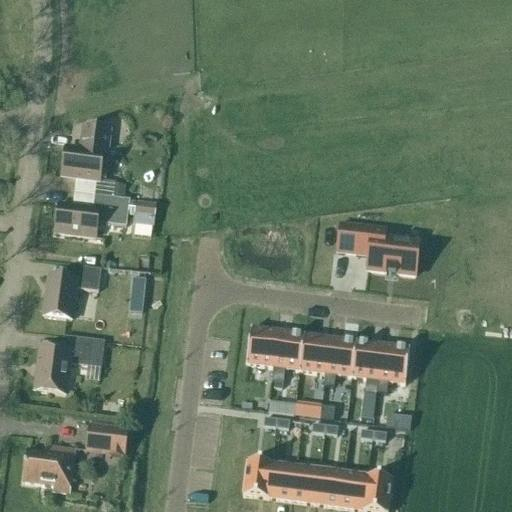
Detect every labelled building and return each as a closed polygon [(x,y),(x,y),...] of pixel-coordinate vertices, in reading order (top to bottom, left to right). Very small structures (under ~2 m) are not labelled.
[(109,133),(84,130),(81,155),(65,153),(62,179),(99,183),(103,159),(105,159),(109,133)] [(110,186),(108,199),(123,201),(125,188),(110,186)] [(59,208),(55,237),(96,242),(98,226),(126,230),(130,202),(123,201),(108,199),(94,197),(92,212),(59,208)] [(136,204),(133,227),(153,230),(156,207),(136,204)] [(341,228),(337,256),(368,260),(367,274),(414,280),(418,247),(383,243),(385,233),(341,228)] [(49,280),(44,320),(71,324),(76,293),(98,296),(101,273),(74,269),(72,283),(49,280)] [(131,295),(144,297),(145,283),(132,281),(131,295)] [(250,332),(245,369),(273,372),(277,335),(250,332)] [(273,372),(271,385),(283,386),(284,374),(299,375),(303,339),(277,335),(273,372)] [(303,339),(299,375),(325,379),(330,342),(303,339)] [(104,345),(63,340),(61,353),(40,351),(34,395),(65,399),(69,368),(101,372),(104,345)] [(325,379),(323,390),(333,391),(335,380),(351,382),(356,345),(330,342),(325,379)] [(356,345),(351,382),(366,384),(364,397),(376,398),(376,396),(377,385),(382,349),(356,345)] [(377,385),(376,396),(386,398),(387,387),(404,389),(409,352),(382,349),(377,385)] [(268,415),(280,417),(282,406),(269,405),(268,415)] [(294,408),(293,419),(302,420),(304,409),(294,408)] [(320,422),(332,424),(334,411),(321,410),(320,422)] [(399,419),(397,432),(405,433),(409,433),(411,420),(406,420),(399,419)] [(264,422),(263,430),(275,432),(277,423),(264,421),(264,422)] [(277,423),(275,432),(288,433),(289,425),(277,423)] [(128,432),(88,427),(85,454),(125,459),(128,432)] [(312,427),(311,436),(324,438),(325,429),(312,427)] [(325,429),(324,438),(336,439),(337,431),(325,429)] [(361,434),(360,442),(372,444),(373,435),(361,434)] [(373,435),(372,444),(385,446),(386,437),(373,435)] [(22,486),(53,491),(52,494),(70,497),(76,453),(53,450),(52,458),(26,454),(22,486)] [(246,464),(242,500),(267,503),(271,467),(246,464)] [(271,467),(267,503),(290,506),(295,470),(271,467)] [(295,470),(290,506),(314,509),(319,473),(295,470)] [(319,473),(314,509),(336,511),(338,511),(343,476),(319,473)] [(343,476),(338,511),(362,511),(366,479),(343,476)] [(366,479),(362,511),(387,511),(391,483),(366,479)]
